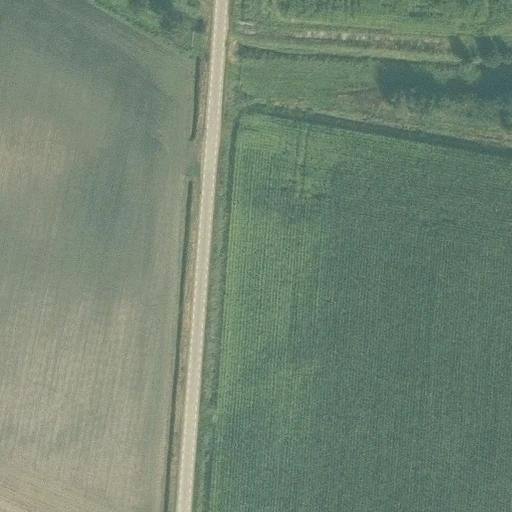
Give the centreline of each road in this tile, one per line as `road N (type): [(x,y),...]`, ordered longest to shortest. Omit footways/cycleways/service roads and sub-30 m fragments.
road 1 (unclassified): [(182,511),(220,0)]
road 2 (unknown): [(216,56),(476,77),(511,66)]
